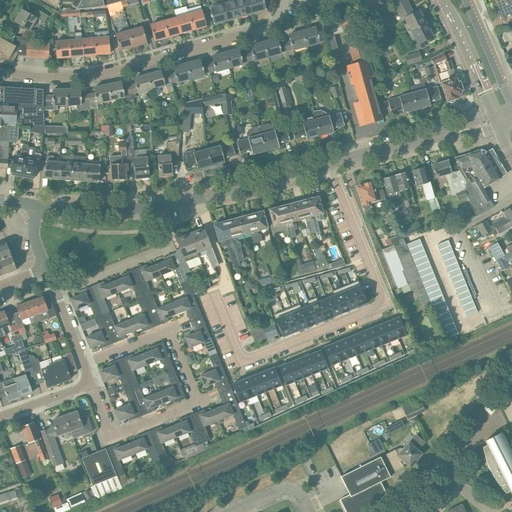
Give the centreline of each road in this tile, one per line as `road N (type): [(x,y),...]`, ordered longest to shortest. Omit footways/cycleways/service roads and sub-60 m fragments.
road 1 (residential): [(331,165),(386,305),(241,361),(215,292)]
road 2 (residential): [(91,384),(110,433),(197,402),(168,330),(82,364)]
road 3 (residential): [(0,70),(90,77),(262,31),(279,20),(286,0)]
road 4 (tertiary): [(331,165),(157,206),(35,205)]
road 5 (tertiary): [(498,120),(331,165)]
road 6 (secondary): [(440,0),(498,120)]
road 7 (residential): [(56,291),(171,248)]
